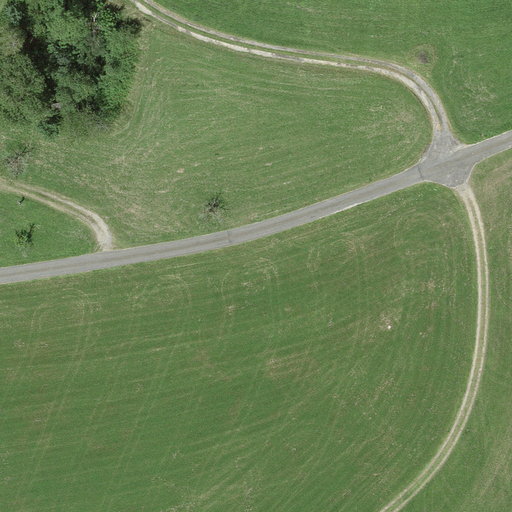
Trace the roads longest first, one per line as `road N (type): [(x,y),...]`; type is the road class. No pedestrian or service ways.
road 1 (track): [(144,0),(215,37),(393,69),(428,98),(475,213),(483,321),(459,426),(388,511)]
road 2 (unclassified): [(0,276),(263,227),(511,139)]
road 3 (track): [(98,261),(91,217),(0,187)]
